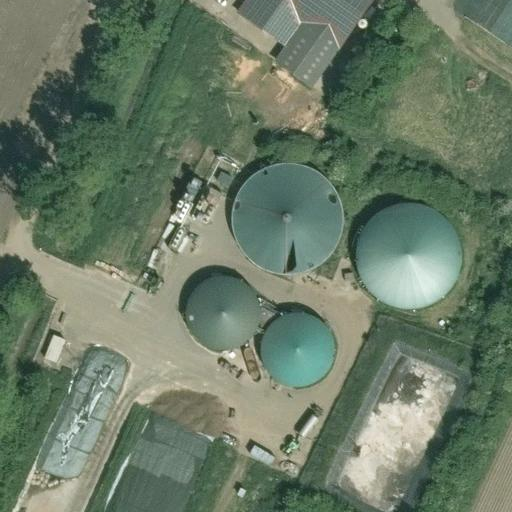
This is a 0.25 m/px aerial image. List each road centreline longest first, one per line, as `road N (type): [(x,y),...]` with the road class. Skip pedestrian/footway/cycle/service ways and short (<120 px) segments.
road 1 (track): [(5,260),(309,426)]
road 2 (track): [(0,272),(110,22),(111,0)]
